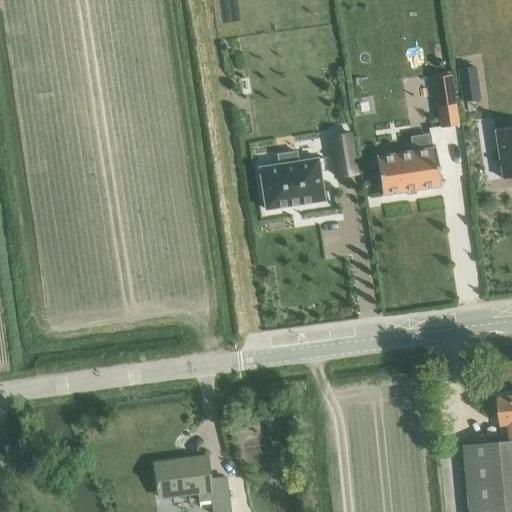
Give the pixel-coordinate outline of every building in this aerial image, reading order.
[(475,68),(456,70),(461,104),(480,101),(475,68)] [(452,75),(433,78),(440,127),(459,124),(452,75)] [(511,126),(494,129),(501,177),(511,175),(511,126)] [(352,134),(329,137),(335,178),(358,175),(352,134)] [(414,151),(378,156),(384,195),(440,186),(434,148),(432,148),(430,134),(412,137),(414,151)] [(276,164),(257,166),(263,209),(320,200),(314,158),(296,161),(295,151),(275,154),(276,164)] [(510,424),(511,439),(511,395),(499,397),(502,425),(510,424)] [(511,511),(511,439),(465,444),(471,511),(511,511)] [(154,463),(159,497),(197,491),(198,502),(212,500),(213,511),(229,511),(231,511),(227,478),(210,480),(206,456),(154,463)]
